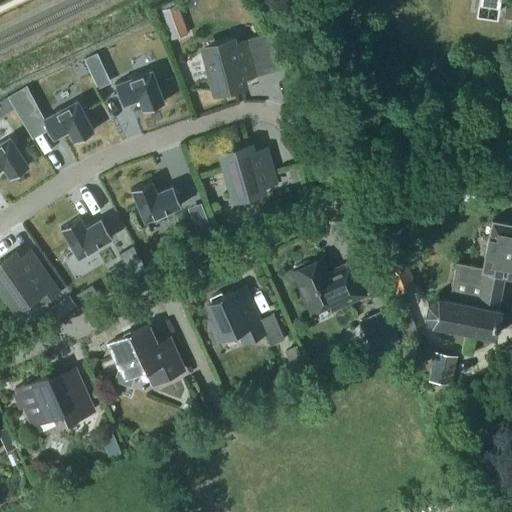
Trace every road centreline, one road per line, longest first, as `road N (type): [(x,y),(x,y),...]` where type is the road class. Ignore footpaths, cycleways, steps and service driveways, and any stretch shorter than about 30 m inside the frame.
road 1 (residential): [(0,223),(98,159),(268,109),(294,132),(339,206)]
road 2 (residential): [(339,206),(162,285)]
road 3 (residential): [(511,128),(339,206)]
road 4 (residential): [(162,285),(0,358)]
